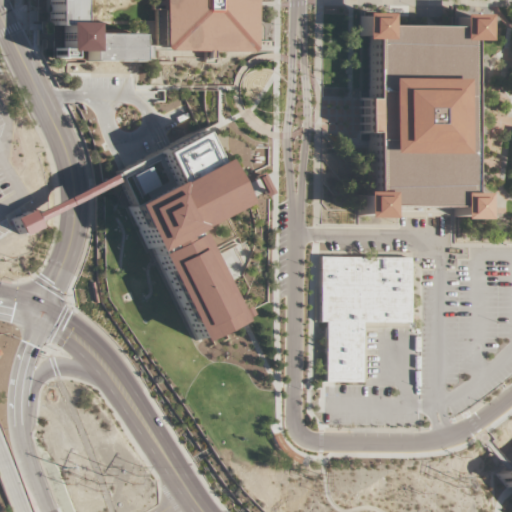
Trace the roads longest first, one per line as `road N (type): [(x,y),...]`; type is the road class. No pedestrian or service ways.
road 1 (tertiary): [(40,314),(68,249),(75,191),(65,149),(0,18)]
road 2 (secondary): [(201,511),(105,367),(40,314)]
road 3 (residential): [(511,398),(435,442),(309,443),(295,434)]
road 4 (residential): [(295,434),(295,215)]
road 5 (residential): [(295,215),(306,127),(296,27)]
road 6 (residential): [(296,27),(286,121),(295,215)]
road 7 (secondary): [(17,418),(34,380),(49,368),(115,380)]
